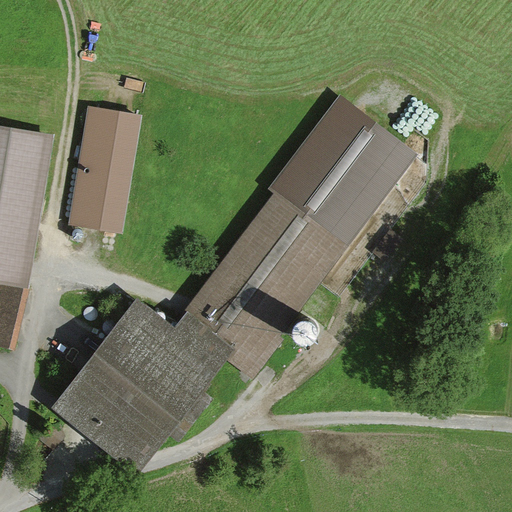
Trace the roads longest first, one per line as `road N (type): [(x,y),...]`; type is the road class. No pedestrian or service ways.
road 1 (track): [(6,508),(78,475),(276,424),(341,417),(511,428)]
road 2 (track): [(61,0),(73,36),(72,102),(6,508)]
